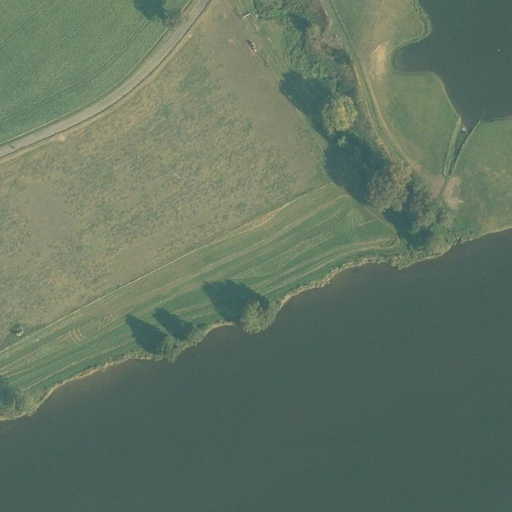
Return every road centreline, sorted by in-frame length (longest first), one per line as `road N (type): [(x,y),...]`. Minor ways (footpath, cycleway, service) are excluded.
road 1 (unclassified): [(0,155),(117,97),(205,0)]
road 2 (track): [(237,0),(344,177)]
road 3 (track): [(323,0),(355,60),(380,136),(402,166)]
